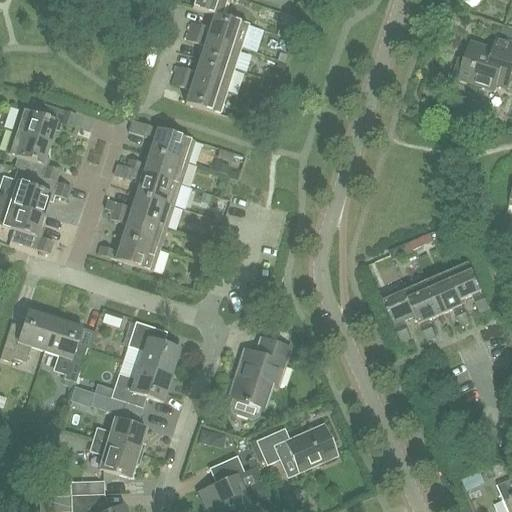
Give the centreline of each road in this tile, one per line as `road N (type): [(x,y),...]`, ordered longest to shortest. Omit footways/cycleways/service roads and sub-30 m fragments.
road 1 (unclassified): [(403,0),(319,245),(324,303),(343,348)]
road 2 (residential): [(210,323),(67,277),(111,124)]
road 3 (residential): [(164,511),(160,488),(210,323)]
road 4 (unclassified): [(419,511),(343,348)]
